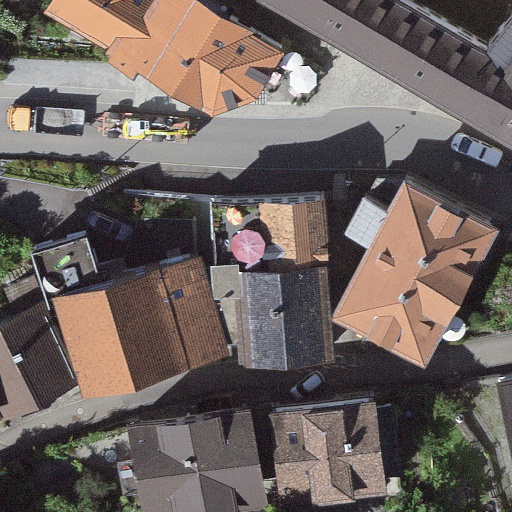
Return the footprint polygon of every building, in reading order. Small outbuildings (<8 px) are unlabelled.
[(257,87),(287,40),(222,0),(61,0),(54,11),(113,47),(107,57),(133,73),(140,62),(208,104),(257,87)] [(511,0),(290,0),(393,59),(482,112),(511,128),(511,0)] [(511,229),(417,182),(353,307),(447,355),(511,229)] [(331,197),(238,202),(245,357),(339,353),(331,197)] [(232,353),(204,260),(68,299),(92,380),(96,393),(232,353)] [(92,380),(51,307),(0,331),(0,401),(8,416),(92,380)] [(398,400),(287,411),(297,506),(408,495),(398,400)] [(8,416),(0,401),(0,429),(14,421),(8,416)] [(267,403),(147,421),(161,511),(232,511),(283,504),(267,403)] [(12,511),(9,498),(0,500),(0,511),(12,511)]
